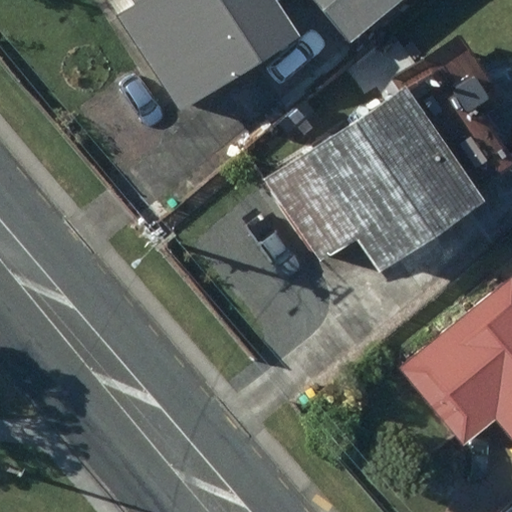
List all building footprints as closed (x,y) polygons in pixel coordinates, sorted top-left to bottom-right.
[(129,0),(132,4),(115,14),(172,108),(291,36),(269,0),(129,0)] [(313,0),(347,40),(394,0),(313,0)] [(354,53),(382,87),(410,63),(382,29),(354,53)] [(479,200),(445,149),(458,141),(416,77),(261,177),(315,260),(350,236),(372,270),(479,200)] [(511,252),(511,253),(511,254),(511,268),(392,363),(455,443),(491,415),(511,441),(511,252)]
